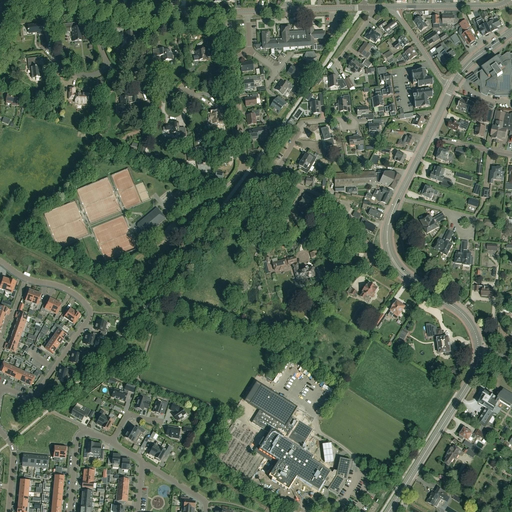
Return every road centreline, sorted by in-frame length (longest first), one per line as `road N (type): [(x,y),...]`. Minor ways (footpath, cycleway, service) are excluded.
road 1 (residential): [(291,511),(216,464),(229,413),(136,375),(157,304),(253,176)]
road 2 (residential): [(0,386),(36,394),(91,312),(69,290),(25,278)]
road 3 (secondary): [(388,511),(470,379),(478,350)]
road 4 (tertiary): [(247,11),(96,5)]
road 5 (residential): [(388,250),(371,249),(328,200),(270,181)]
road 6 (secondary): [(478,350),(464,315),(402,273),(388,250)]
road 7 (residential): [(243,164),(232,62),(249,49)]
road 8 (tertiary): [(508,0),(389,8)]
